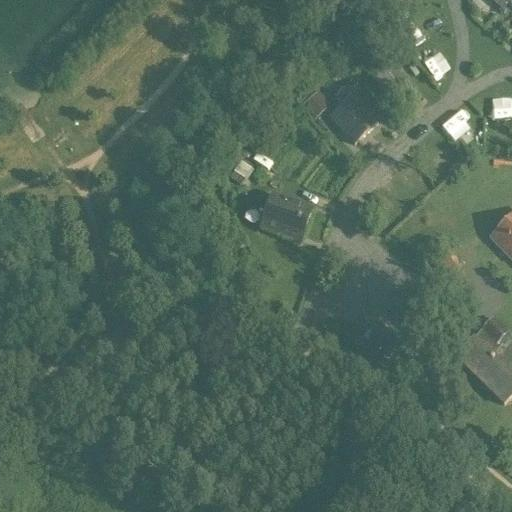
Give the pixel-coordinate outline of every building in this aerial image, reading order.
[(511,0),(494,0),(505,9),(511,0)] [(363,61),(373,73),(390,60),(380,48),(363,61)] [(371,80),(397,109),(417,92),(391,63),(371,80)] [(305,106),(318,120),(333,106),(320,92),(305,106)] [(329,120),(355,148),(379,126),(353,98),(329,120)] [(440,145),(427,159),(441,171),(454,158),(440,145)] [(260,231),(300,246),(313,212),(272,197),(260,231)] [(511,218),(490,240),(511,263),(511,218)] [(430,263),(444,294),(467,283),(452,252),(430,263)] [(475,339),(511,375),(511,337),(494,320),(475,339)] [(511,376),(474,340),(455,359),(504,406),(511,397),(511,376)]
